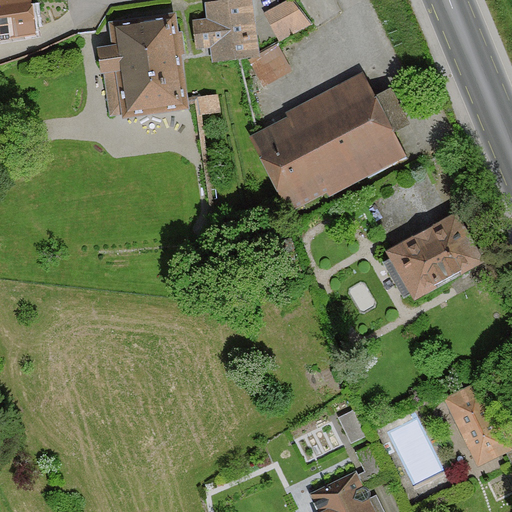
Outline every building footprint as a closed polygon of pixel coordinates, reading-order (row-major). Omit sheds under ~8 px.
[(0,0),(0,33),(0,34),(35,29),(35,26),(31,0),(0,0)] [(259,51),(253,0),(203,0),(206,19),(195,20),(198,47),(215,46),(216,58),(248,56),(259,54),(259,51)] [(309,22),(297,0),(288,0),(265,12),(279,38),(309,22)] [(183,109),(175,11),(111,16),(114,43),(102,44),(108,116),(183,109)] [(278,40),(259,51),(259,54),(248,56),(264,84),(293,67),(278,40)] [(365,78),(256,136),(296,212),(405,154),(365,78)] [(219,122),(219,102),(196,102),(195,122),(219,122)] [(457,219),(390,257),(417,306),(485,268),(457,219)] [(478,392),(431,415),(461,476),(508,453),(478,392)] [(377,511),(358,473),(313,496),(321,511),(377,511)]
